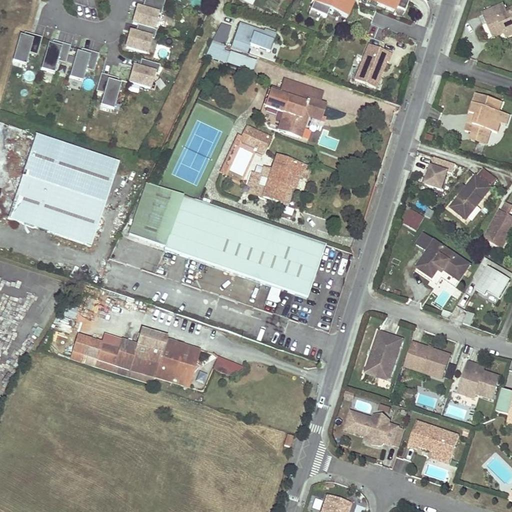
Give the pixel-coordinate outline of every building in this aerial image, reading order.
[(403,14),(409,0),(312,0),(308,11),(318,16),(326,19),(327,15),(329,11),(339,16),(346,19),(354,1),(351,0),(363,0),(374,5),(394,13),(395,11),(403,14)] [(374,5),(363,0),(358,0),(358,2),(372,8),(374,5)] [(153,31),(157,16),(159,17),(162,8),(143,2),(140,13),(136,12),(132,25),(153,31)] [(511,10),(507,13),(506,10),(503,5),(482,15),(493,39),(503,35),(502,33),(511,28),(511,10)] [(316,20),(318,16),(308,11),(306,15),(316,20)] [(337,20),(339,16),(329,11),(327,15),(337,20)] [(368,36),(385,40),(391,17),(374,13),(368,36)] [(230,49),(246,55),(249,47),(269,53),(275,35),(264,32),(263,34),(239,25),(230,49)] [(146,55),(150,40),(153,41),(155,32),(136,26),(133,37),(129,36),(125,49),(146,55)] [(511,28),(502,33),(503,35),(505,40),(511,36),(511,28)] [(217,34),(212,43),(224,47),(228,38),(217,34)] [(36,57),(41,39),(33,37),(32,41),(23,39),(19,38),(12,62),(25,66),(29,55),(36,57)] [(255,63),(222,52),(224,47),(212,43),(205,58),(252,74),(255,63)] [(65,65),(70,48),(62,45),(60,49),(51,47),(47,46),(41,70),(54,74),(57,63),(65,65)] [(392,56),(369,47),(355,83),(376,91),(387,64),(389,65),(392,56)] [(93,73),(98,56),(90,53),(89,58),(80,55),(76,54),(69,78),(82,82),(85,71),(93,73)] [(150,90),(154,75),(157,76),(159,67),(140,61),(137,72),(133,71),(129,84),(150,90)] [(113,110),(120,86),(116,85),(107,82),(108,78),(100,75),(95,93),(103,95),(100,106),(113,110)] [(307,120),(308,117),(308,115),(320,120),(325,107),(318,104),(309,101),(313,91),(283,81),(278,96),(288,99),(283,113),(276,132),(297,139),(301,129),(303,131),(307,120)] [(318,104),(322,94),(313,91),(309,101),(318,104)] [(283,113),(288,99),(278,96),(271,94),(266,108),(283,113)] [(497,134),(500,124),(495,122),(498,113),(501,103),(476,95),(469,114),(471,115),(475,117),(472,126),(467,124),(465,132),(472,135),(479,137),(481,133),(482,129),(491,132),(497,134)] [(509,116),(498,113),(495,122),(500,124),(506,126),(509,116)] [(307,120),(319,123),(320,120),(308,115),(307,120)] [(475,117),(471,115),(467,124),(472,126),(475,117)] [(242,138),(258,144),(258,143),(266,146),(269,140),(246,129),(242,138)] [(479,137),(472,135),(470,141),(486,146),(491,132),(482,129),(481,133),(479,137)] [(119,163),(36,136),(8,220),(91,247),(119,163)] [(242,138),(240,143),(255,150),(258,144),(242,138)] [(262,155),(266,146),(258,143),(258,144),(255,150),(254,151),(262,155)] [(443,192),(448,174),(453,176),(456,165),(435,158),(430,172),(429,177),(426,186),(443,192)] [(295,189),(299,178),(297,178),(301,167),(276,159),(272,172),(264,169),(262,178),(264,178),(269,180),(264,195),(273,198),(272,200),(271,202),(281,206),(288,187),(293,188),(295,189)] [(451,209),(465,221),(490,190),(488,189),(490,186),(494,181),(482,172),(478,177),(476,179),(475,178),(466,190),(462,195),(451,209)] [(269,180),(264,178),(257,197),(271,202),(272,200),(273,198),(264,195),(269,180)] [(164,252),(306,301),(325,246),(254,222),(198,201),(182,197),(156,188),(146,185),(129,237),(165,249),(164,252)] [(286,207),(293,188),(288,187),(281,206),(286,207)] [(416,231),(423,218),(411,211),(403,223),(416,231)] [(485,241),(503,251),(511,233),(511,218),(501,212),(485,241)] [(416,245),(427,253),(435,242),(424,234),(416,245)] [(438,270),(439,268),(441,266),(444,268),(442,271),(458,282),(469,266),(435,242),(427,253),(416,269),(432,279),(438,270)] [(499,300),(509,283),(508,282),(511,276),(484,259),(475,273),(482,278),(480,281),(475,290),(476,292),(484,296),(486,292),(499,300)] [(482,278),(475,273),(473,277),(480,281),(482,278)] [(468,326),(472,314),(466,312),(462,324),(468,326)] [(395,338),(378,333),(365,374),(389,382),(402,341),(395,338)] [(119,350),(101,344),(96,361),(153,378),(187,389),(191,375),(195,372),(198,368),(194,363),(196,360),(198,352),(140,334),(137,345),(122,341),(119,350)] [(86,358),(91,341),(80,338),(75,355),(86,358)] [(101,344),(91,341),(86,358),(96,361),(101,344)] [(411,344),(403,367),(440,380),(448,356),(411,344)] [(96,361),(86,358),(83,365),(151,386),(153,378),(96,361)] [(244,367),(217,359),(213,370),(232,376),(244,367)] [(466,362),(456,393),(473,399),(474,394),(491,400),(498,376),(482,371),(475,369),(477,365),(466,362)] [(414,392),(405,389),(402,398),(411,401),(414,392)] [(508,423),(511,423),(511,391),(503,389),(497,412),(510,415),(508,423)] [(371,420),(349,413),(343,432),(365,439),(364,442),(366,443),(371,447),(372,447),(379,447),(380,447),(381,444),(391,447),(397,429),(387,426),(389,422),(387,421),(382,418),(380,417),(374,417),(372,417),(371,420)] [(459,437),(416,423),(407,448),(416,451),(417,448),(429,452),(430,449),(435,450),(434,453),(451,459),(459,437)] [(405,431),(397,429),(391,447),(399,449),(405,431)] [(293,436),(287,435),(284,445),(290,447),(293,436)] [(449,466),(451,459),(434,453),(431,460),(449,466)] [(343,511),(336,509),(339,502),(326,498),(321,511),(343,511)] [(336,509),(343,511),(347,511),(349,506),(339,502),(336,509)]
